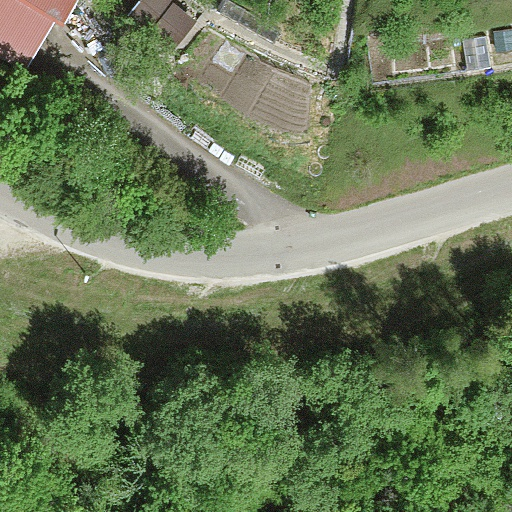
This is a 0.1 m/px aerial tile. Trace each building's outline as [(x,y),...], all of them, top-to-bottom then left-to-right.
[(54,23),(13,0),(0,0),(0,60),(24,75),(54,23)] [(13,0),(54,23),(65,29),(81,0),(13,0)] [(168,0),(142,0),(128,17),(170,52),(195,22),(168,0)] [(511,30),(493,33),(496,52),(511,49),(511,30)] [(483,38),(461,42),(467,71),(488,67),(483,38)]
